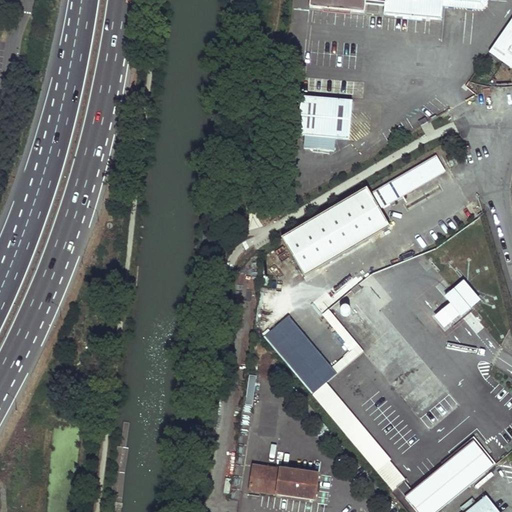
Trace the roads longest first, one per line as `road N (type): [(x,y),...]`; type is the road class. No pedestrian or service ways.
road 1 (motorway): [(24,342),(77,205),(122,0)]
road 2 (motorway): [(87,0),(64,109),(0,298)]
road 3 (unknown): [(374,511),(297,412)]
